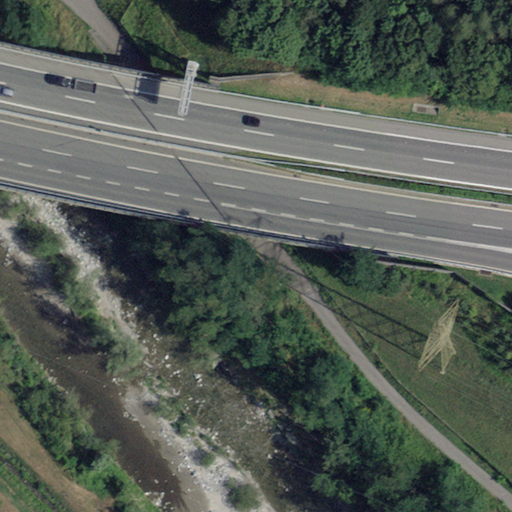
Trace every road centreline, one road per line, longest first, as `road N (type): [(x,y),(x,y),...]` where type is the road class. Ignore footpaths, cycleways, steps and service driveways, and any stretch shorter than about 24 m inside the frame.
road 1 (motorway): [(511,173),(0,89)]
road 2 (motorway): [(0,144),(396,212)]
road 3 (motorway): [(396,212),(511,261)]
